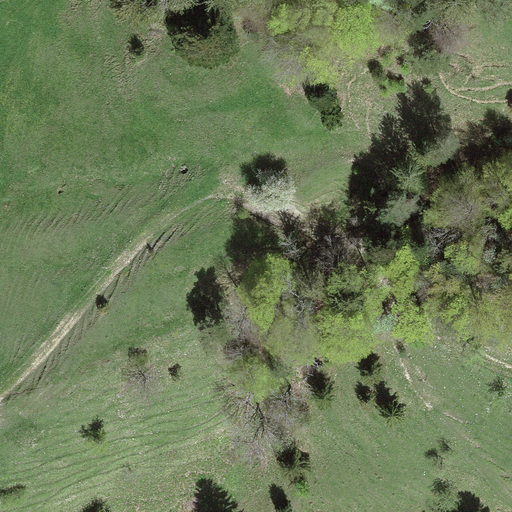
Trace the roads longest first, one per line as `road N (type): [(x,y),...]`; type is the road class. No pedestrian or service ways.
road 1 (track): [(511,499),(401,373),(344,239),(238,193),(208,195),(158,226),(0,399)]
road 2 (track): [(252,198),(327,154),(459,157),(511,146)]
road 3 (track): [(344,239),(362,242),(394,295),(424,323),(511,370)]
